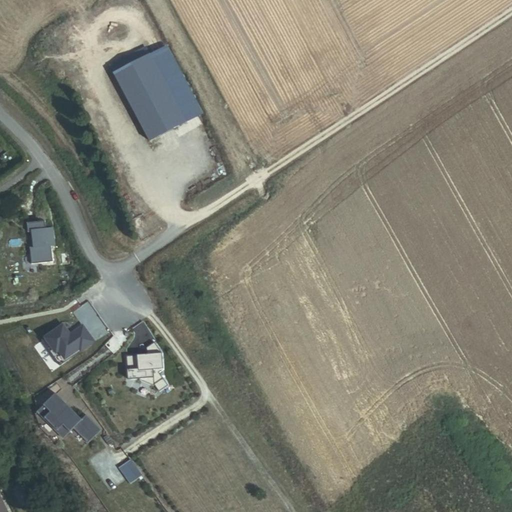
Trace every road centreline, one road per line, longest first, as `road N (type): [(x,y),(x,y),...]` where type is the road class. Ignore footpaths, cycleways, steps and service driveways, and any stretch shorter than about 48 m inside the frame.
road 1 (unknown): [(117,274),(152,297),(306,511)]
road 2 (unclassified): [(117,274),(95,262),(48,162),(0,115)]
